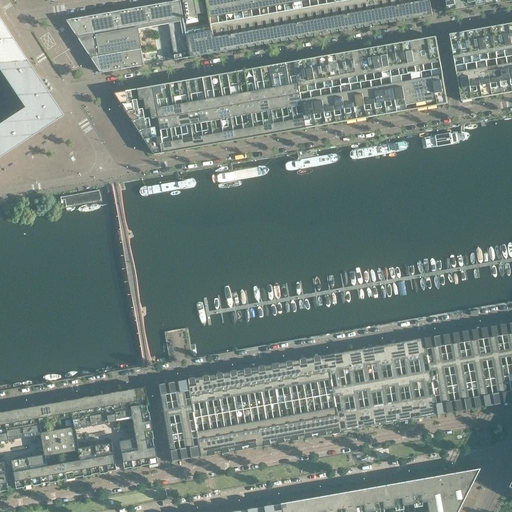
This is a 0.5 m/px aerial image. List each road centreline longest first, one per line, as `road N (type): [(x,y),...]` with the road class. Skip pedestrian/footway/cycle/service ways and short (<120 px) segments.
road 1 (trunk): [(0,298),(511,208)]
road 2 (trunk): [(511,186),(0,275)]
road 3 (residential): [(444,25),(65,94)]
road 4 (residential): [(150,376),(511,312)]
road 5 (residential): [(162,511),(508,452)]
road 6 (residential): [(113,173),(457,113)]
road 7 (residential): [(511,418),(167,476)]
road 8 (residential): [(167,476),(0,506)]
road 9 (residential): [(0,403),(150,376)]
